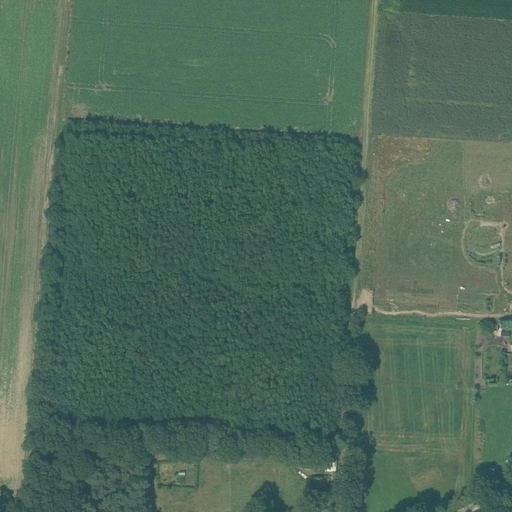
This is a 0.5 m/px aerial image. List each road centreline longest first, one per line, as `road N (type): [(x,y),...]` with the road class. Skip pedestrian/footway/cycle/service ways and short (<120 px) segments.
road 1 (track): [(26,511),(67,0)]
road 2 (track): [(340,511),(376,0)]
